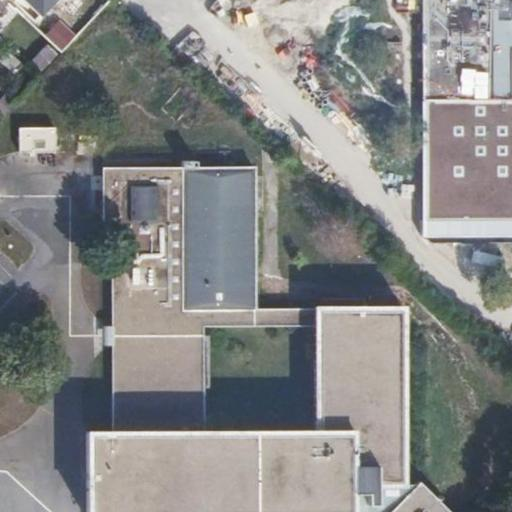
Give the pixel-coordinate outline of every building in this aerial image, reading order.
[(511,235),(511,0),(425,0),(426,236),(511,235)] [(60,23),(50,35),(64,49),(75,37),(60,23)] [(36,70),(55,60),(48,47),(29,57),(36,70)] [(0,60),(11,71),(19,61),(7,50),(0,57),(0,60)] [(20,126),(20,151),(54,150),(54,126),(20,126)] [(111,383),(112,430),(84,430),(85,511),(354,511),(354,486),(403,485),(402,306),(315,305),(314,309),(256,308),(254,167),(153,167),(104,167),(103,240),(113,241),(112,294),(111,383)] [(450,511),(417,480),(413,485),(388,511),(386,511),(450,511)] [(386,511),(388,511),(413,485),(403,485),(354,486),(354,511),(386,511)]
